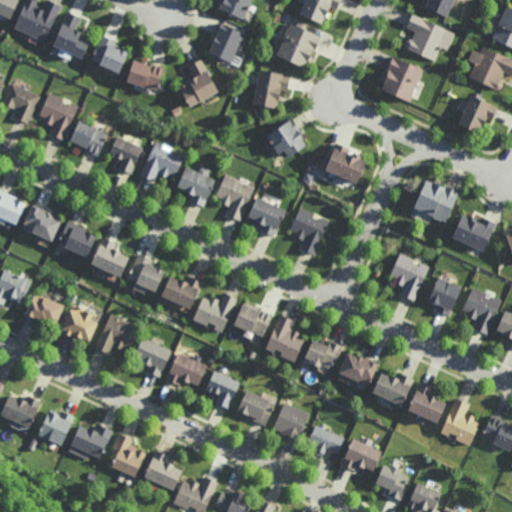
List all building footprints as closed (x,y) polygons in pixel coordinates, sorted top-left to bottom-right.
[(19,0),(10,22),(0,17),(0,0),(19,0)] [(43,12),(47,1),(61,7),(44,44),(13,30),(26,0),(32,0),(37,2),(34,8),(43,12)] [(254,0),(244,21),(219,10),(219,9),(216,7),(219,0),(254,0)] [(340,0),(336,10),(332,8),(327,19),(325,18),(322,26),(300,16),(307,0),(340,0)] [(454,0),(446,19),(424,9),(425,7),(422,6),(424,0),(454,0)] [(511,49),(492,40),(494,34),(493,34),(496,27),(497,28),(507,7),(511,9),(511,49)] [(83,58),(72,53),(70,58),(57,53),(59,47),(54,44),(68,12),(82,18),(77,30),(82,33),(82,35),(92,39),(83,58)] [(447,50),(440,47),(434,60),(405,46),(405,44),(406,41),(409,40),(412,40),(415,32),(406,27),(412,14),(455,34),(447,50)] [(241,45),(240,45),(232,65),(210,56),(214,46),(213,46),(216,39),(217,37),(214,36),(220,23),(246,34),(241,45)] [(321,37),(314,51),(312,50),(309,55),(312,56),(309,62),(306,60),(303,68),(278,56),(279,55),(277,52),(278,49),(281,49),(288,36),(285,35),(289,28),(292,23),(321,37)] [(119,48),(120,46),(128,49),(119,70),(92,58),(101,36),(116,42),(115,46),(119,48)] [(511,58),(511,75),(504,71),(500,79),(502,81),(502,84),(501,87),(499,89),(469,76),(475,62),(468,59),(472,49),(480,52),(483,46),(511,58)] [(418,81),(417,81),(411,94),(412,96),(410,99),(408,100),(380,88),(383,81),(381,80),(392,55),(423,69),(421,73),(422,74),(418,81)] [(150,63),(151,61),(165,66),(158,88),(126,78),(132,57),(150,63)] [(217,91),(190,105),(179,85),(186,81),(184,79),(190,76),(193,75),(189,66),(201,60),(217,91)] [(287,91),(280,89),(279,96),(281,96),(280,101),(277,100),(276,108),(252,103),(258,69),(282,73),(281,74),(290,76),(287,91)] [(28,123),(14,117),(19,107),(16,105),(14,108),(2,103),(11,82),(41,96),(28,123)] [(69,105),(71,102),(78,105),(63,139),(50,133),(55,121),(54,121),(52,125),(43,121),(45,117),(39,114),(49,92),(63,98),(62,102),(69,105)] [(491,120),(485,117),(482,124),(480,123),(476,131),(457,122),(470,93),(498,106),(491,120)] [(300,130),(297,132),(301,137),(300,137),(305,144),(287,156),(283,150),(277,153),(265,135),(291,117),(300,130)] [(98,155),(84,149),(86,146),(70,139),(80,118),(97,126),(96,128),(108,133),(98,155)] [(131,173),(118,167),(121,159),(117,157),(116,158),(108,154),(117,135),(143,147),(131,173)] [(169,151),(171,147),(185,154),(174,176),(169,174),(167,177),(159,173),(160,170),(159,169),(153,180),(140,174),(145,162),(146,162),(156,141),(164,144),(163,148),(169,151)] [(349,148),(348,152),(350,153),(351,150),(359,154),(358,157),(365,160),(355,182),(347,179),(345,180),(338,177),(338,175),(323,168),(333,146),(335,142),(349,148)] [(203,205),(190,199),(193,194),(185,190),(186,188),(178,184),(187,165),(215,179),(203,205)] [(245,186),(247,183),(255,187),(239,221),(226,215),(230,207),(220,202),(222,199),(216,196),(226,174),(240,180),(238,183),(245,186)] [(433,181),(434,179),(439,181),(438,183),(444,185),(445,184),(459,190),(445,220),(440,218),(439,220),(432,216),(432,215),(420,209),(418,209),(414,208),(414,206),(412,205),(425,178),(433,181)] [(15,223),(0,215),(0,188),(17,196),(16,197),(25,201),(15,223)] [(274,236),(260,230),(263,225),(254,221),(255,219),(247,215),(256,196),(285,210),(276,229),(277,229),(274,236)] [(45,209),(45,210),(53,214),(52,215),(60,219),(51,239),(22,226),(31,204),(32,204),(32,203),(45,209)] [(320,220),(321,217),(329,221),(314,255),(300,249),(305,237),(304,236),(302,240),(294,236),(296,233),(290,230),(300,207),(314,214),(313,217),(320,220)] [(467,216),(468,213),(476,217),(475,219),(480,221),(482,216),(496,223),(493,229),(492,229),(483,250),(471,244),(468,245),(461,242),(460,239),(451,235),(460,213),(467,216)] [(87,255),(64,245),(64,244),(58,241),(68,219),(87,228),(86,229),(97,234),(87,255)] [(120,275),(91,261),(103,235),(116,242),(114,247),(121,250),(120,252),(129,256),(120,275)] [(419,265),(419,264),(418,264),(419,261),(429,266),(413,300),(400,294),(405,282),(404,282),(402,285),(393,281),(395,278),(389,275),(399,252),(414,259),(412,262),(419,265)] [(155,290),(148,287),(145,292),(133,287),(136,280),(128,276),(139,253),(153,259),(151,262),(157,264),(157,265),(164,269),(163,269),(165,270),(155,290)] [(21,303),(7,297),(3,304),(0,302),(0,277),(4,268),(32,281),(21,303)] [(179,279),(180,277),(187,280),(189,275),(202,281),(191,307),(162,294),(171,275),(179,279)] [(448,316),(435,310),(437,307),(427,302),(427,300),(426,300),(437,276),(461,287),(448,316)] [(492,299),(493,296),(501,299),(487,334),(473,328),(478,316),(476,316),(475,319),(466,316),(468,312),(463,309),(472,286),(486,292),(484,296),(492,299)] [(64,304),(55,324),(46,321),(46,322),(39,319),(38,321),(25,315),(25,313),(32,296),(33,296),(35,291),(64,304)] [(221,332),(212,329),(214,325),(207,322),(206,324),(193,318),(203,297),(208,299),(210,296),(218,299),(217,303),(219,304),(224,292),(236,298),(221,332)] [(272,315),(262,336),(250,330),(249,332),(231,323),(240,303),(242,304),(243,301),(272,315)] [(93,313),(90,319),(98,322),(90,340),(82,337),(82,338),(75,334),(74,336),(61,330),(62,328),(61,327),(70,309),(73,304),(93,313)] [(511,344),(509,343),(511,338),(504,334),(504,333),(496,329),(505,309),(511,312),(511,344)] [(124,323),(126,319),(140,326),(130,349),(124,346),(122,349),(113,345),(115,342),(114,342),(109,352),(96,346),(111,313),(119,316),(117,320),(124,323)] [(293,320),(288,332),(289,333),(291,329),(299,333),(297,336),(304,339),(294,362),(278,355),(280,351),(274,348),(272,352),(264,348),(279,314),(293,320)] [(159,376),(146,370),(149,364),(141,361),(142,359),(134,355),(143,336),(172,350),(159,376)] [(326,346),(328,341),(342,347),(336,361),(332,359),(328,368),(319,364),(318,367),(307,362),(309,360),(302,357),(311,338),(326,346)] [(253,361),(247,358),(251,350),(257,353),(253,361)] [(198,384),(190,381),(189,382),(182,379),(179,384),(166,378),(178,352),(207,366),(198,384)] [(354,356),(355,355),(362,358),(363,359),(364,357),(377,363),(367,386),(356,381),(355,382),(352,380),(352,379),(336,372),(345,352),(354,356)] [(259,374),(253,371),(256,366),(262,368),(259,374)] [(229,409),(215,402),(218,394),(213,392),(213,393),(205,389),(214,370),(241,382),(229,409)] [(388,376),(388,375),(397,378),(399,373),(413,379),(409,387),(408,387),(400,406),(370,392),(379,372),(388,376)] [(435,423),(406,409),(418,383),(432,389),(430,395),(437,398),(436,399),(444,403),(435,423)] [(266,426),(246,417),(247,415),(237,410),(246,389),(269,400),(268,401),(276,404),(266,426)] [(17,398),(18,396),(26,400),(28,394),(42,401),(38,409),(29,427),(28,427),(27,430),(19,426),(20,424),(0,414),(9,394),(17,398)] [(465,417),(467,413),(475,417),(473,420),(479,423),(469,446),(454,439),(456,435),(449,432),(447,436),(440,432),(455,398),(468,404),(463,416),(465,417)] [(310,414),(303,427),(306,428),(300,441),(289,436),(288,437),(280,434),(281,432),(273,428),(285,402),(310,414)] [(61,414),(62,410),(75,416),(72,425),(71,424),(61,445),(38,435),(49,410),(50,411),(51,409),(61,414)] [(511,445),(509,451),(492,444),(492,442),(481,437),(491,414),(504,421),(503,423),(511,427),(511,445)] [(108,440),(100,457),(91,453),(88,459),(69,450),(72,445),(71,444),(80,425),(88,429),(89,427),(96,430),(99,424),(113,430),(108,440)] [(339,453),(327,448),(323,457),(311,451),(313,446),(307,443),(315,425),(345,438),(339,453)] [(135,477),(112,466),(119,451),(112,447),(119,433),(133,439),(131,444),(139,448),(139,449),(147,453),(135,477)] [(373,471),(364,467),(363,469),(357,466),(354,471),(341,464),(353,438),(382,451),(373,471)] [(174,490),(155,481),(152,487),(149,485),(152,480),(144,477),(156,450),(170,456),(167,461),(175,465),(174,466),(183,470),(174,490)] [(401,470),(400,472),(408,475),(404,485),(407,487),(401,501),(388,495),(390,490),(375,483),(383,465),(389,468),(390,465),(401,470)] [(94,480),(88,477),(90,471),(97,474),(94,480)] [(204,511),(193,511),(195,510),(188,507),(187,509),(173,503),(184,480),(190,483),(191,480),(199,484),(197,487),(199,488),(204,476),(218,482),(204,511)] [(96,490),(94,484),(101,482),(103,488),(96,490)] [(439,511),(416,511),(414,511),(414,510),(407,506),(417,482),(441,493),(434,509),(440,511),(439,511)] [(252,499),(245,511),(225,511),(214,507),(221,491),(232,496),(234,491),(252,499)] [(272,511),(254,511),(262,499),(275,506),(272,511)]
